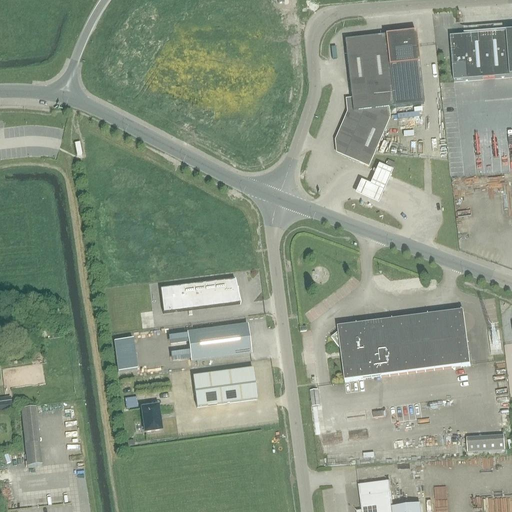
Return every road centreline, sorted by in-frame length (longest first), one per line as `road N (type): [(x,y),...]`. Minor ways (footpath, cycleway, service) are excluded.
road 1 (unclassified): [(276,197),(314,93),(315,25),(346,10),(477,0)]
road 2 (unclassified): [(306,511),(271,232),(276,197)]
road 3 (unclassified): [(276,197),(511,289)]
road 4 (unclassified): [(276,197),(64,99)]
